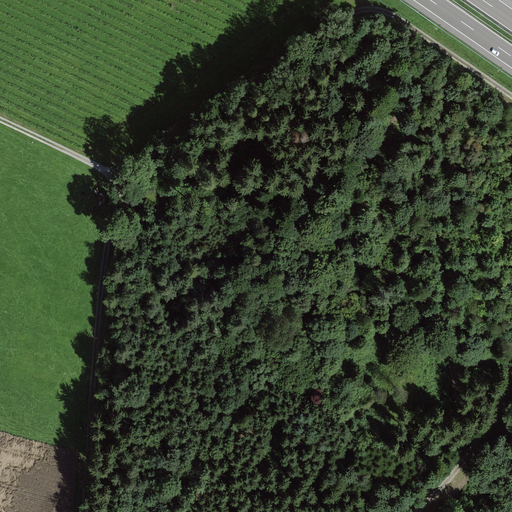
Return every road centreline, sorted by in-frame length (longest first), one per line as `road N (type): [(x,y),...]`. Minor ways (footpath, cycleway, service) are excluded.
road 1 (track): [(0,119),(133,183),(374,19),(511,108)]
road 2 (track): [(511,362),(479,428),(412,511)]
